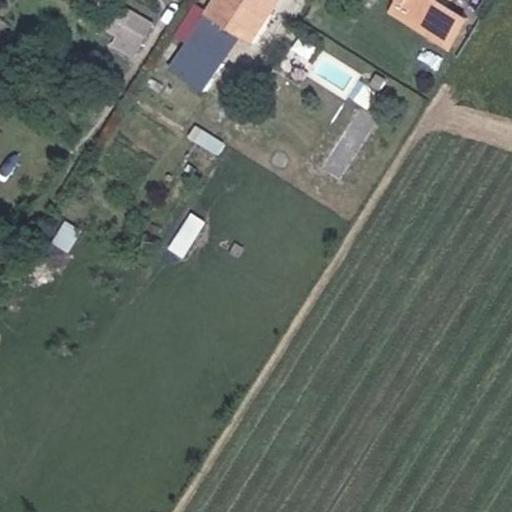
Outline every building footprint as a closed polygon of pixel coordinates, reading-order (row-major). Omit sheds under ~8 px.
[(253,39),(277,0),(224,0),(214,16),(253,39)] [(401,0),(414,8),(404,25),(442,47),(452,30),(441,23),(454,0),(401,0)] [(139,58),(160,23),(126,3),(114,25),(126,33),(119,47),(139,58)] [(209,88),(224,65),(194,46),(178,70),(209,88)] [(189,254),(207,217),(193,210),(175,247),(189,254)]
